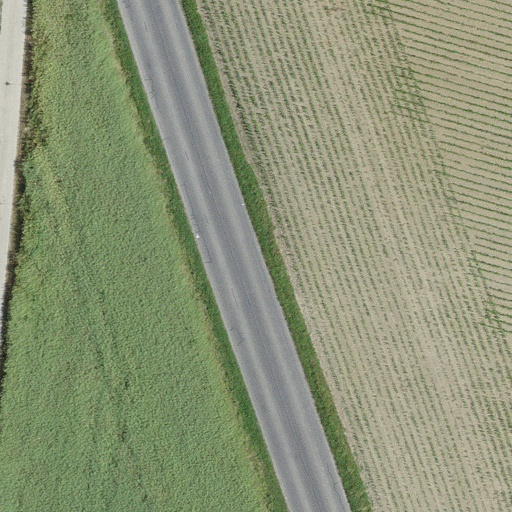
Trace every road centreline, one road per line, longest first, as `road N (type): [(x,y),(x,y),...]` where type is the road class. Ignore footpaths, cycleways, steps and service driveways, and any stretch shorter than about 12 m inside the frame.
road 1 (tertiary): [(324,511),(156,0)]
road 2 (track): [(30,0),(0,280)]
